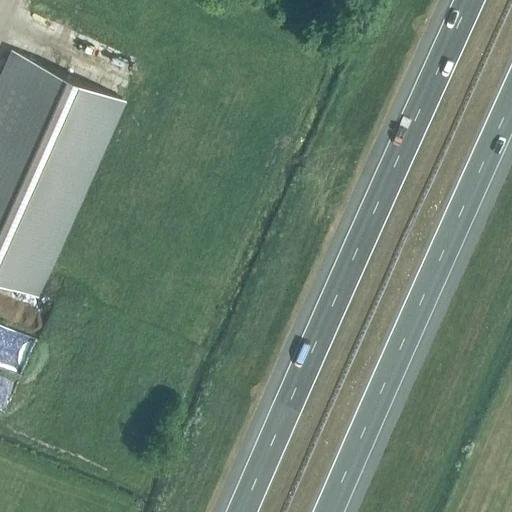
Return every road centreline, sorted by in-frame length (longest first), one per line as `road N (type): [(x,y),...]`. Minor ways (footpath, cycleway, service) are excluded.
road 1 (motorway): [(470,0),(243,511)]
road 2 (motorway): [(328,511),(511,100)]
